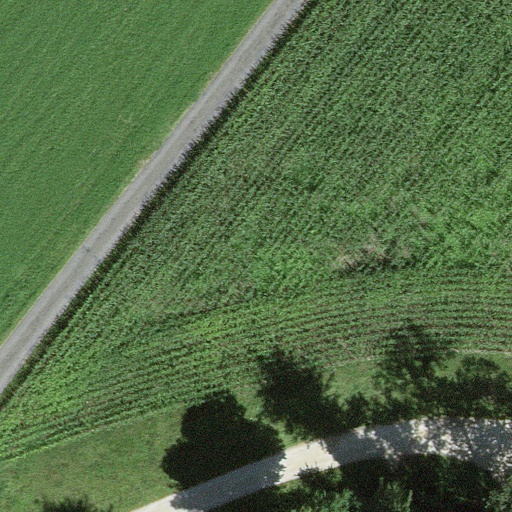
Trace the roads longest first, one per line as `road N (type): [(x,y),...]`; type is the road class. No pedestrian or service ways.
road 1 (track): [(282,0),(0,363)]
road 2 (track): [(173,511),(317,455),(511,447)]
